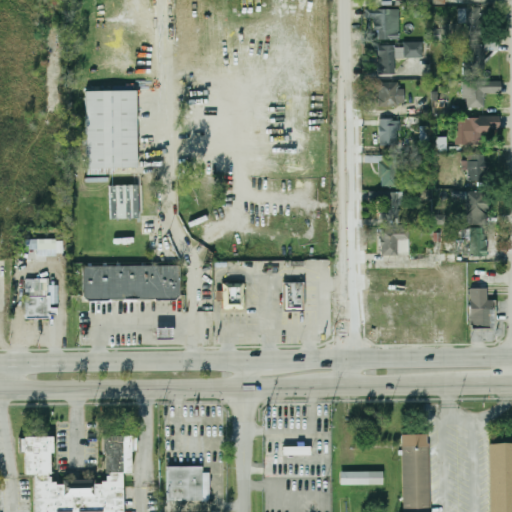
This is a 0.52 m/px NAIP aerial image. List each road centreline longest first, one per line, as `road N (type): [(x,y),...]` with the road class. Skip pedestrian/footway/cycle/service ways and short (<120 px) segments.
road 1 (residential): [(355,387),(349,0)]
road 2 (secondary): [(0,391),(296,388)]
road 3 (secondary): [(247,361),(0,361)]
road 4 (secondary): [(511,355),(294,360)]
road 5 (residential): [(247,361),(249,511)]
road 6 (secondary): [(391,386),(511,384)]
